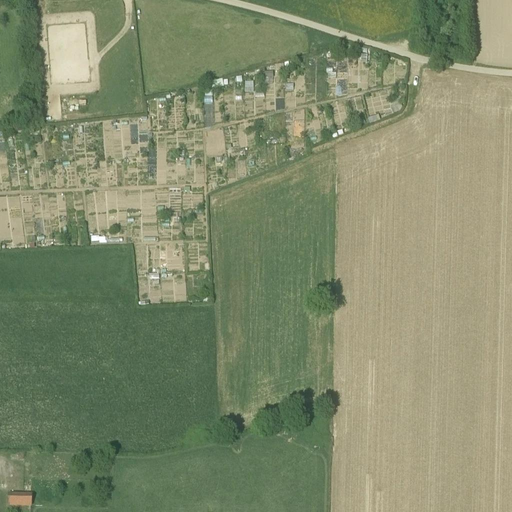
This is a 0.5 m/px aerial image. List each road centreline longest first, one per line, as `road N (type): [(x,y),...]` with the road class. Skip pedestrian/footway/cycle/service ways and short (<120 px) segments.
road 1 (unclassified): [(222,0),(415,58),(511,74)]
road 2 (track): [(306,154),(404,113),(415,58)]
